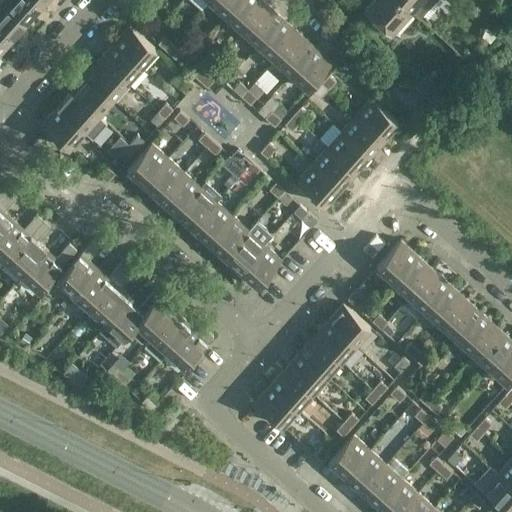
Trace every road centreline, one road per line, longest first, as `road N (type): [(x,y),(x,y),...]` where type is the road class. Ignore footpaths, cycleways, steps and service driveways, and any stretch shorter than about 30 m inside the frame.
road 1 (residential): [(264,341),(397,193),(511,303)]
road 2 (residential): [(264,341),(129,226),(64,203),(0,141)]
road 3 (residential): [(324,511),(209,405),(264,341)]
road 4 (secondary): [(209,511),(0,405)]
road 5 (secondary): [(0,420),(176,511)]
road 6 (residential): [(0,129),(112,0)]
